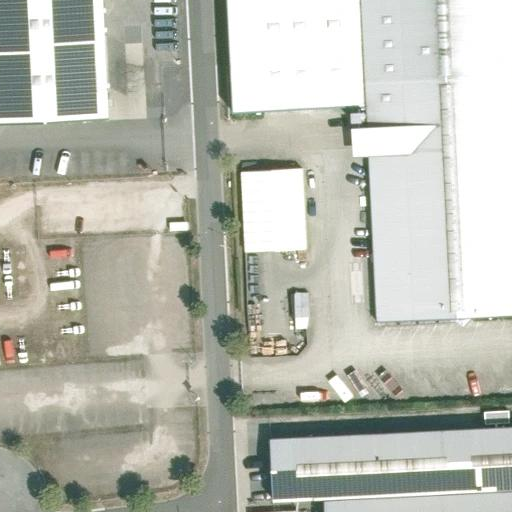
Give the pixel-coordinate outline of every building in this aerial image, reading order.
[(103,0),(0,0),(0,121),(108,115),(103,0)] [(336,108),(365,106),(357,0),(237,0),(246,114),(336,108)] [(511,0),(360,0),(365,106),(366,126),(353,127),(354,158),(370,157),(378,321),(450,317),(462,328),(472,316),(511,314),(511,0)] [(303,167),(240,170),(244,253),(307,250),(303,167)] [(298,291),(298,327),(312,327),(312,291),(298,291)] [(511,511),(511,424),(267,436),(271,502),(325,500),(325,511),(511,511)]
